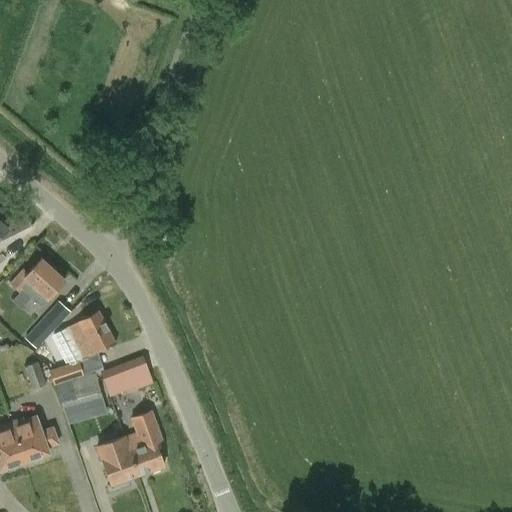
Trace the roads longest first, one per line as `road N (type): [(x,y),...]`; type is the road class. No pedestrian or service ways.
road 1 (unclassified): [(114,259),(213,0)]
road 2 (unclassified): [(228,511),(179,383),(114,259)]
road 3 (unclassified): [(114,259),(0,155)]
